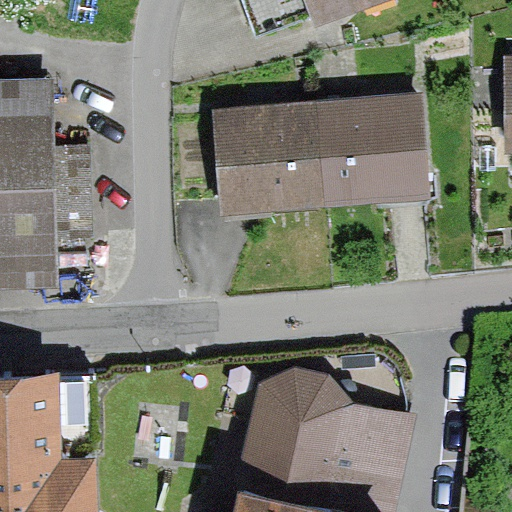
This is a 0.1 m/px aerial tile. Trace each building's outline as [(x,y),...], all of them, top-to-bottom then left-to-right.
[(248,0),(259,29),(341,0),(248,0)] [(0,259),(52,258),(53,229),(87,229),(88,151),(51,150),(47,89),(0,92),(0,259)] [(418,96),(318,103),(324,190),(424,182),(418,96)] [(225,197),(324,190),(318,103),(218,110),(225,197)] [(296,366),(261,382),(230,511),(401,511),(422,415),(355,401),(331,373),(296,366)] [(0,511),(102,511),(100,438),(60,439),(59,371),(0,372),(0,511)]
